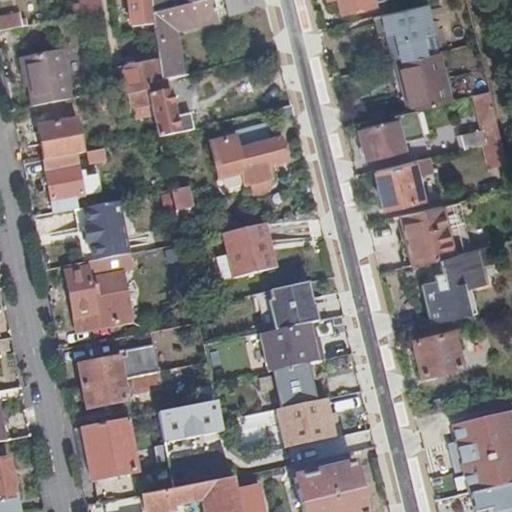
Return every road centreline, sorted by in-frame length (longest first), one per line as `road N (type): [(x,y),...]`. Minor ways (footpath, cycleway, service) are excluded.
road 1 (residential): [(412,511),(282,0)]
road 2 (residential): [(0,170),(66,511)]
